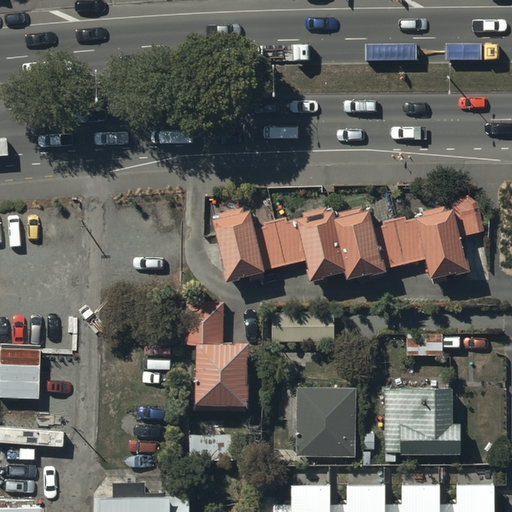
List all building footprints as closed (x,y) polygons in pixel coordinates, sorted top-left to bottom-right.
[(223,276),(226,290),(265,279),(264,274),(303,264),(310,289),(345,280),(347,288),(386,278),(384,273),(424,262),(431,287),(471,276),(461,240),(486,234),(486,232),(486,231),(486,230),(486,229),(486,227),(486,226),(486,225),(485,224),(485,222),(485,221),(485,220),(484,219),(484,217),(484,216),(483,215),(483,214),(482,213),(482,212),(481,211),(480,209),(480,208),(479,207),(478,206),(478,205),(477,204),(476,203),(475,202),(474,201),(473,201),(472,200),(472,199),(471,198),(470,197),(469,197),(467,196),(449,200),(451,213),(446,214),(445,209),(422,214),(424,220),(406,224),(404,219),(382,224),(383,230),(374,232),(370,215),(365,216),(364,212),(340,217),(341,219),(335,220),(334,213),(329,214),(328,210),(303,216),(304,222),(286,225),(285,221),(264,225),(265,229),(255,232),(251,214),(245,215),(244,210),(219,216),(220,220),(212,222),(224,276),(223,276)] [(196,348),(195,412),(247,413),(248,363),(249,363),(250,348),(246,348),(246,345),(233,345),(233,342),(224,342),(224,300),(201,300),(201,304),(181,304),(181,348),(196,348)] [(334,312),(272,312),(272,346),(334,346),(334,312)] [(0,401),(38,402),(38,338),(0,337),(0,401)] [(406,338),(406,359),(442,359),(442,338),(406,338)] [(296,391),(296,460),(355,460),(355,391),(296,391)] [(453,393),(384,393),(384,464),(396,464),(396,460),(462,460),(462,424),(453,424),(453,393)] [(234,434),(190,435),(190,463),(235,462),(234,434)] [(305,472),(304,511),(368,511),(368,472),(305,472)] [(94,486),(94,511),(190,511),(190,498),(145,498),(145,486),(94,486)]
